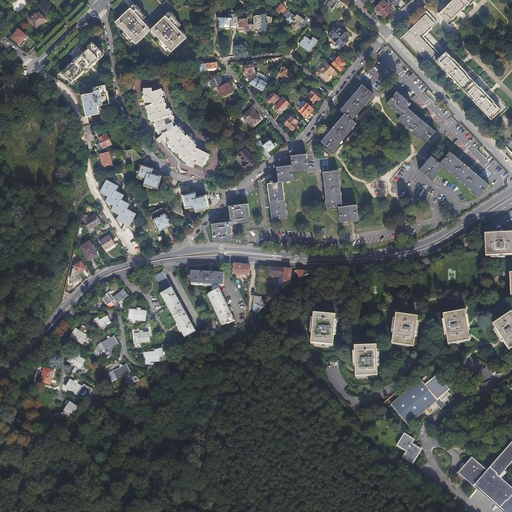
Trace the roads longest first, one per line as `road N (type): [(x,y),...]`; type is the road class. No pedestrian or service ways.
road 1 (secondary): [(117,273),(209,257),(332,266),(393,260),(438,245),(511,202)]
road 2 (secondary): [(511,191),(428,242),(392,252),(188,251)]
road 3 (residential): [(98,8),(124,113),(146,151),(182,180),(238,191)]
road 4 (residential): [(117,273),(146,296),(173,363),(134,364),(124,354),(119,317),(103,310),(75,315)]
road 5 (residential): [(293,147),(222,63),(279,51),(331,95)]
road 6 (residential): [(32,65),(73,96),(92,188),(139,261)]
road 7 (residential): [(511,168),(384,33)]
road 8 (secondary): [(139,261),(88,282),(26,353)]
road 9 (secondary): [(26,353),(117,273)]
